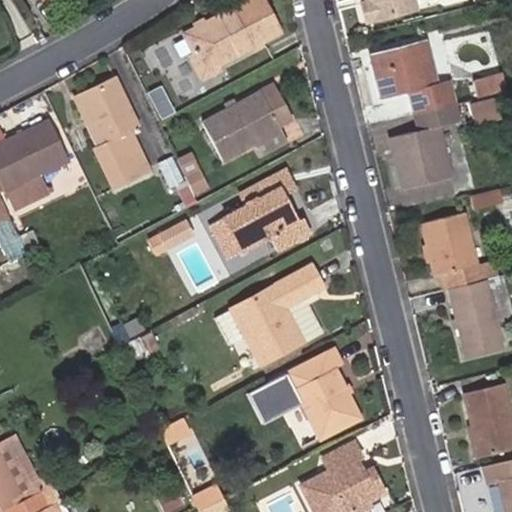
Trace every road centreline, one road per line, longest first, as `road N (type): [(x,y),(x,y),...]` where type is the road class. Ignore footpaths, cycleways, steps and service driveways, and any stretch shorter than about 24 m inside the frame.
road 1 (residential): [(440,511),(312,0)]
road 2 (residential): [(162,0),(0,94)]
